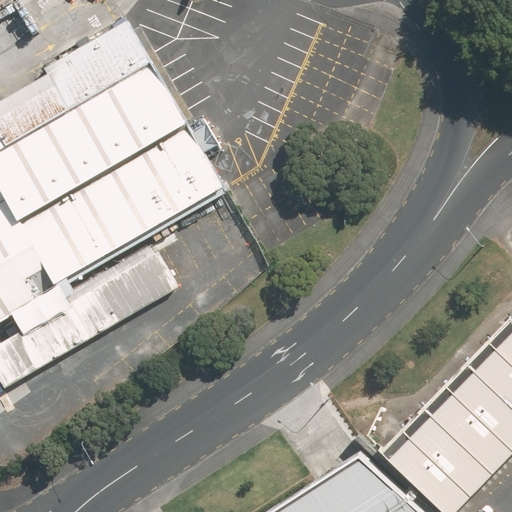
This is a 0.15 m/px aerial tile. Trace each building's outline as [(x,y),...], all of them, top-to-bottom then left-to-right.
[(0,327),(14,319),(21,330),(0,341),(0,372),(7,384),(173,287),(156,259),(71,309),(57,285),(223,188),(205,158),(222,148),(212,131),(202,114),(184,125),(126,26),(18,89),(0,99),(0,327)] [(511,319),(381,450),(445,511),(455,511),(511,454),(511,319)] [(264,445),(280,468),(289,479),(304,468),(294,455),(307,445),(291,424),(264,445)] [(261,511),(437,511),(368,447),(348,460),(261,511)] [(271,475),(255,451),(203,490),(216,507),(248,482),(259,497),(277,483),(271,475)] [(211,511),(199,495),(181,508),(184,511),(211,511)]
